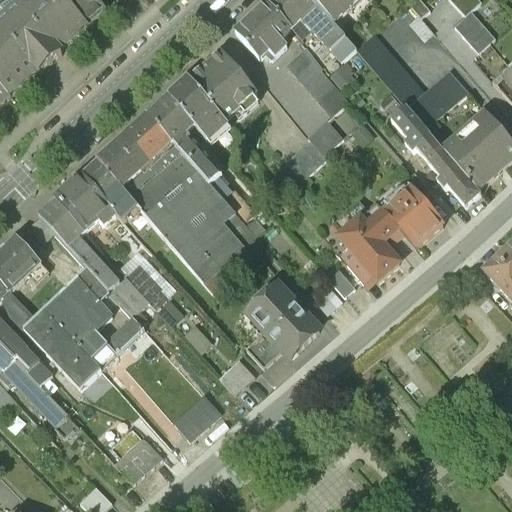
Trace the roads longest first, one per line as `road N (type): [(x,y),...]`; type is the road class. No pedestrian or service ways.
road 1 (residential): [(511,202),(162,511)]
road 2 (secondary): [(216,0),(2,203)]
